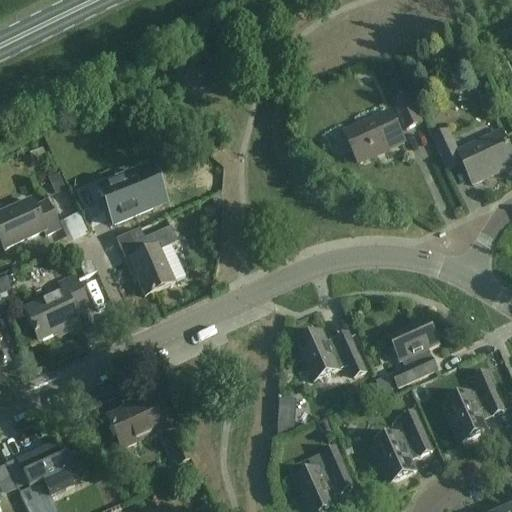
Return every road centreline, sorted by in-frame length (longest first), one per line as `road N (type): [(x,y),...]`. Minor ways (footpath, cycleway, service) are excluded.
road 1 (residential): [(467,274),(416,257),(367,255),(307,273),(141,352)]
road 2 (residential): [(141,352),(0,413)]
